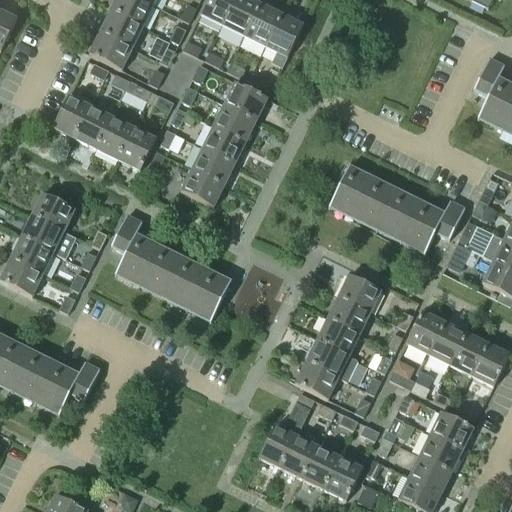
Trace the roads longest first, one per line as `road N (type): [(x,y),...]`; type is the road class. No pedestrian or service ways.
road 1 (residential): [(10,511),(41,452),(73,466),(129,353)]
road 2 (residential): [(432,155),(487,38),(511,49)]
road 3 (residential): [(26,104),(68,14),(39,0)]
road 4 (residential): [(314,99),(432,155)]
